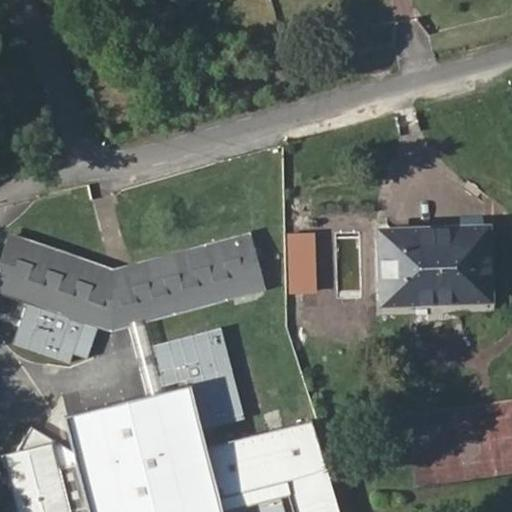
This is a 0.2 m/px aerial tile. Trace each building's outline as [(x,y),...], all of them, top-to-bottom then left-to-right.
[(378,232),(380,297),(486,295),(484,224),(418,226),(418,231),(378,232)] [(111,268),(6,235),(0,252),(0,288),(111,324),(128,319),(149,395),(71,417),(81,452),(34,425),(19,447),(2,451),(18,511),(221,511),(220,507),(217,492),(292,471),(296,485),(303,511),(343,511),(312,413),(203,443),(186,385),(164,392),(143,314),(262,280),(248,229),(111,268)] [(287,292),(285,324),(308,325),(310,294),(287,292)] [(486,295),(380,297),(380,309),(486,307),(486,295)] [(292,471),(217,492),(220,507),(296,485),(292,471)]
